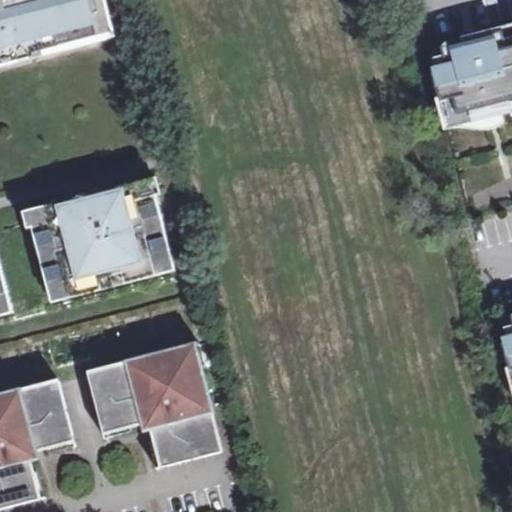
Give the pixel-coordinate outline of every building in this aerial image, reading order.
[(0,0),(0,72),(121,40),(110,0),(0,0)] [(511,117),(511,30),(433,52),(455,133),(511,117)] [(119,43),(0,71),(0,76),(120,48),(119,43)] [(162,185),(138,190),(140,202),(160,197),(165,196),(162,185)] [(55,222),(35,226),(52,297),(102,285),(101,277),(124,272),(125,280),(176,268),(160,197),(140,202),(138,190),(107,197),(112,222),(89,228),(83,203),(52,211),(55,222)] [(107,197),(83,203),(89,228),(112,222),(107,197)] [(31,227),(35,226),(55,222),(52,211),(28,216),(31,227)] [(0,308),(13,306),(0,249),(0,308)] [(102,285),(52,297),(56,314),(181,285),(176,268),(125,280),(102,285)] [(101,277),(102,285),(125,280),(124,272),(101,277)] [(0,327),(17,323),(13,306),(0,308),(0,327)] [(202,349),(192,351),(196,372),(207,369),(202,349)] [(116,370),(90,376),(104,430),(130,424),(131,429),(149,425),(155,451),(218,436),(208,392),(206,392),(203,380),(205,380),(203,370),(196,372),(192,351),(146,362),(147,364),(134,368),(134,365),(116,370)] [(48,444),(74,438),(61,384),(35,389),(18,394),(18,396),(6,399),(5,397),(0,398),(0,489),(35,481),(29,455),(49,450),(48,444)] [(130,424),(104,430),(106,441),(133,435),(130,424)] [(74,438),(48,444),(49,450),(51,456),(78,449),(74,438)]
